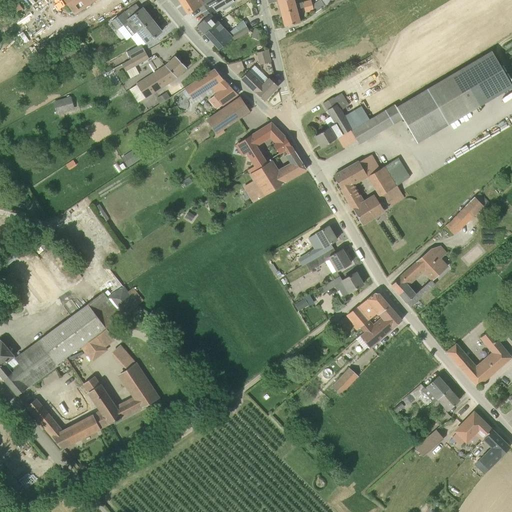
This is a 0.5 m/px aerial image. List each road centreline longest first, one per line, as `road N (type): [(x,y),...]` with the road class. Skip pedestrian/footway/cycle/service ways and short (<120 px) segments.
road 1 (tertiary): [(511,439),(381,282),(294,132)]
road 2 (tertiary): [(294,132),(162,0)]
road 3 (unclassified): [(102,511),(0,392)]
road 4 (residential): [(294,132),(262,0)]
